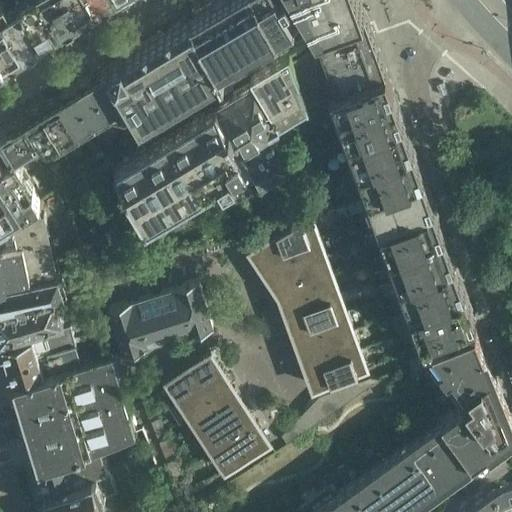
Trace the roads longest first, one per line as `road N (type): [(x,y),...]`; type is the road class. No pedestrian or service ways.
road 1 (residential): [(511,346),(415,66),(441,30),(469,14)]
road 2 (residential): [(161,0),(0,95)]
